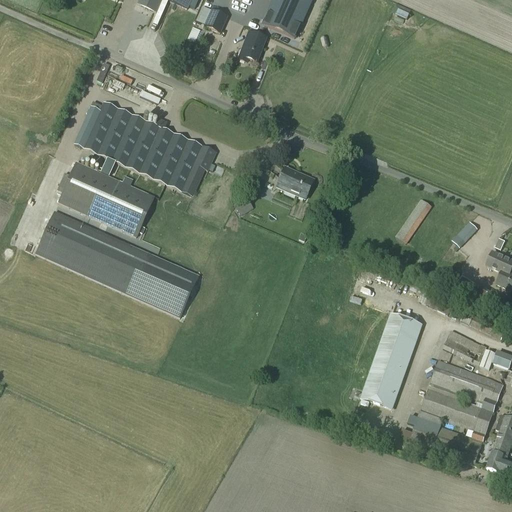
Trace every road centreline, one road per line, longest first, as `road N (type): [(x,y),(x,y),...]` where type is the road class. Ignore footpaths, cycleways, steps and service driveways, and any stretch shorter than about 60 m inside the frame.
road 1 (residential): [(511,229),(83,41)]
road 2 (unknown): [(511,343),(437,320),(396,424)]
